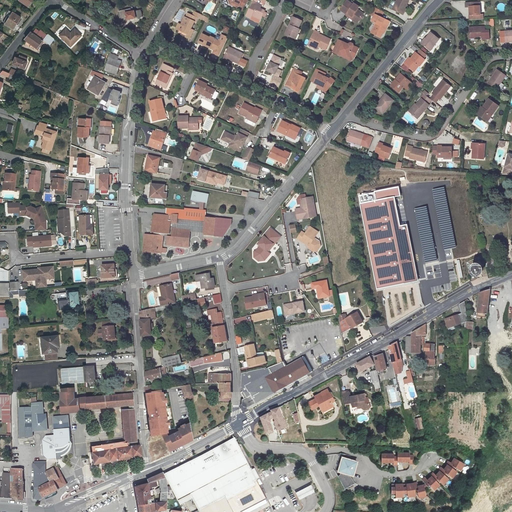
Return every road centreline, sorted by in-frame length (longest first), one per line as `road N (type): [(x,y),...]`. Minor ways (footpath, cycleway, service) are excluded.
road 1 (secondary): [(240,422),(511,274)]
road 2 (unknown): [(24,510),(14,372),(138,359)]
road 3 (residential): [(348,112),(429,133),(481,63),(511,53)]
road 4 (residential): [(141,53),(128,121),(131,249)]
road 5 (residential): [(132,275),(146,469)]
road 6 (residential): [(331,131),(244,239),(219,258)]
road 7 (residential): [(0,237),(10,239),(19,260),(131,249)]
road 8 (residential): [(324,511),(328,494),(309,456),(252,446),(240,422)]
road 9 (residential): [(437,0),(348,112)]
road 10 (residential): [(223,290),(240,422)]
